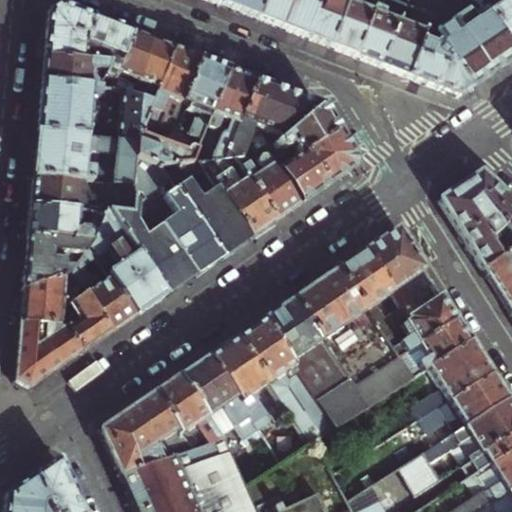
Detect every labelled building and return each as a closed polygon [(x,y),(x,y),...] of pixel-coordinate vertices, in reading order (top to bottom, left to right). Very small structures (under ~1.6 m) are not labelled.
[(221,0),(219,7),(227,10),(246,17),(255,21),(263,0),(221,0)] [(302,39),(318,0),(263,0),(255,21),(276,29),(302,39)] [(328,49),(346,3),(347,0),(318,0),(302,39),(315,44),(328,49)] [(353,59),(372,13),(377,0),(359,0),(359,1),(355,0),(353,0),(352,6),(346,3),(328,49),(343,55),(353,59)] [(511,0),(506,0),(501,4),(497,0),(481,0),(479,3),(483,9),(511,51),(511,0)] [(379,69),(398,24),(405,7),(388,1),(384,11),(380,10),(377,16),(372,13),(353,59),(367,64),(379,69)] [(498,72),(511,62),(511,51),(483,9),(471,17),(467,12),(464,14),(459,6),(445,15),(450,23),(437,33),(428,21),(426,24),(472,90),(498,72)] [(82,46),(91,20),(59,8),(45,15),(44,33),(43,43),(42,55),(42,60),(101,65),(103,60),(98,58),(100,53),(82,46)] [(106,26),(91,20),(82,46),(100,53),(98,58),(103,60),(101,65),(108,66),(99,89),(111,91),(133,37),(106,26)] [(405,79),(423,33),(408,28),(411,22),(404,20),(402,25),(398,24),(379,69),(393,74),(405,79)] [(472,90),(426,24),(423,33),(405,79),(431,89),(458,100),(472,90)] [(141,40),(133,37),(111,91),(120,94),(126,79),(136,83),(143,64),(140,62),(146,47),(151,43),(141,40)] [(161,47),(151,43),(146,47),(140,62),(143,64),(136,83),(147,87),(141,102),(150,106),(171,51),(161,47)] [(178,110),(180,105),(198,62),(183,56),(171,51),(150,106),(142,127),(152,131),(160,135),(163,136),(168,133),(170,130),(158,126),(162,117),(160,111),(165,99),(176,103),(174,108),(178,110)] [(40,74),(39,84),(98,89),(99,89),(108,66),(101,65),(42,60),(40,74)] [(204,130),(226,72),(214,68),(204,64),(198,62),(180,105),(204,114),(202,119),(194,122),(190,134),(189,133),(187,137),(199,142),(204,130)] [(223,162),(253,83),(244,79),(226,72),(204,130),(213,133),(217,131),(220,122),(228,125),(224,135),(222,135),(218,138),(211,157),(206,156),(209,150),(198,146),(195,153),(190,167),(200,165),(223,162)] [(272,145),(321,109),(290,97),(253,83),(223,162),(235,161),(246,159),(255,158),(266,157),(266,149),(272,145)] [(142,127),(150,106),(141,102),(120,94),(117,122),(87,119),(89,95),(97,98),(98,89),(39,84),(38,100),(36,121),(35,135),(136,143),(142,127)] [(298,159),(336,134),(329,122),(321,109),(272,145),(275,151),(287,143),(298,159)] [(149,141),(152,131),(142,127),(136,143),(134,159),(162,171),(190,167),(195,153),(189,150),(187,151),(186,152),(186,155),(149,141)] [(276,164),(272,166),(299,207),(325,189),(350,172),(351,159),(336,134),(298,159),(291,164),(288,169),(290,171),(284,175),(276,164)] [(136,143),(35,135),(34,149),(32,167),(31,180),(131,189),(134,159),(136,143)] [(246,159),(235,161),(242,172),(247,180),(274,223),(288,214),(299,207),(272,166),(266,157),(255,158),(264,172),(257,176),(246,159)] [(155,218),(160,227),(194,278),(210,267),(222,259),(162,171),(134,159),(131,189),(130,201),(135,201),(143,201),(158,191),(164,199),(162,200),(168,209),(155,218)] [(223,162),(200,165),(205,172),(216,190),(249,241),(262,232),(274,223),(247,180),(231,191),(223,177),(233,171),(236,176),(242,172),(235,161),(223,162)] [(190,167),(162,171),(222,259),(238,248),(249,241),(216,190),(199,200),(188,184),(205,172),(200,165),(190,167)] [(482,272),(511,253),(511,251),(511,206),(479,175),(459,188),(438,203),(482,272)] [(131,189),(31,180),(30,195),(28,208),(108,215),(129,216),(130,201),(131,189)] [(108,215),(164,298),(179,288),(194,278),(160,227),(143,238),(133,224),(135,201),(130,201),(129,216),(108,215)] [(108,215),(28,208),(27,223),(26,238),(92,243),(108,215)] [(110,280),(135,318),(150,308),(164,298),(108,215),(92,243),(89,248),(96,260),(109,252),(120,269),(107,277),(110,280)] [(440,298),(397,231),(382,241),(363,254),(390,295),(399,308),(407,320),(440,298)] [(92,243),(26,238),(24,251),(23,275),(21,293),(71,276),(75,269),(65,270),(62,261),(57,261),(58,255),(84,256),(89,248),(92,243)] [(78,287),(110,335),(123,326),(135,318),(110,280),(90,293),(87,289),(90,287),(90,281),(83,270),(96,260),(89,248),(84,256),(75,269),(71,276),(73,280),(78,287)] [(511,253),(482,272),(499,298),(511,317),(511,253)] [(390,295),(363,254),(351,262),(338,271),(383,339),(408,322),(407,320),(399,308),(384,318),(375,305),(390,295)] [(383,339),(338,271),(316,286),(294,301),(367,408),(411,380),(397,359),(383,339)] [(71,276),(21,293),(19,313),(18,325),(63,329),(63,324),(60,323),(63,283),(73,280),(71,276)] [(79,323),(66,333),(82,354),(96,344),(110,335),(78,287),(71,292),(76,301),(67,307),(79,323)] [(383,339),(397,359),(455,322),(445,306),(440,298),(407,320),(408,322),(383,339)] [(367,408),(294,301),(280,310),(263,322),(334,430),(367,408)] [(334,430),(263,322),(252,328),(236,340),(266,386),(307,447),(334,430)] [(411,380),(427,370),(469,343),(464,335),(455,322),(397,359),(411,380)] [(66,333),(63,329),(18,325),(17,341),(13,384),(27,391),(82,354),(66,333)] [(266,386),(236,340),(223,348),(209,358),(258,430),(262,437),(274,429),(256,403),(252,403),(248,398),(266,386)] [(413,425),(490,376),(483,365),(469,343),(427,370),(441,393),(434,394),(410,409),(414,416),(404,422),(408,428),(413,425)] [(258,430),(209,358),(194,368),(180,377),(219,438),(234,428),(243,441),(258,430)] [(454,435),(506,401),(499,390),(490,376),(413,425),(416,431),(421,428),(425,435),(445,422),(454,435)] [(219,438),(180,377),(167,386),(155,394),(182,436),(198,426),(210,445),(221,441),(219,438)] [(182,436),(155,394),(132,409),(98,433),(113,469),(118,479),(193,452),(182,436)] [(480,455),(511,435),(511,410),(506,401),(454,435),(422,455),(429,467),(460,447),(468,459),(478,453),(480,455)] [(474,476),(511,451),(511,435),(480,455),(478,453),(468,459),(461,463),(470,478),(474,476)] [(210,445),(193,452),(118,479),(132,511),(252,511),(243,490),(221,441),(210,445)] [(476,511),(477,511),(511,489),(511,451),(474,476),(485,493),(454,511),(476,511)] [(438,481),(429,467),(422,455),(397,471),(413,496),(438,481)] [(79,511),(57,462),(45,469),(32,478),(45,508),(47,511),(79,511)] [(45,508),(32,478),(2,497),(0,511),(39,511),(40,510),(45,508)] [(383,511),(372,487),(347,503),(351,511),(383,511)] [(511,511),(511,489),(477,511),(511,511)] [(279,503),(272,506),(274,511),(325,511),(318,494),(282,510),(279,503)]
